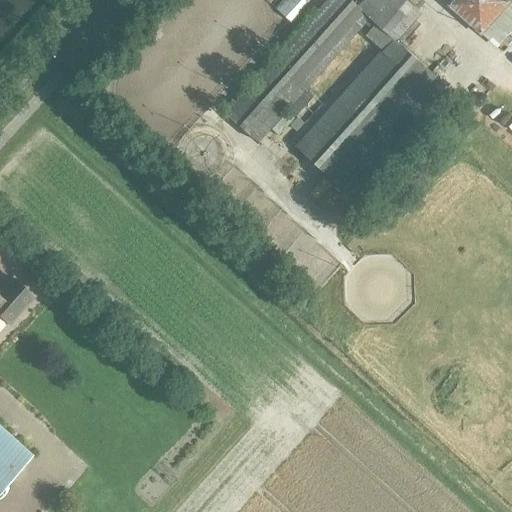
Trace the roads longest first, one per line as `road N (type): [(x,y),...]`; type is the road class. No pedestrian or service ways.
road 1 (track): [(511,87),(414,0)]
road 2 (tertiary): [(0,92),(82,0)]
